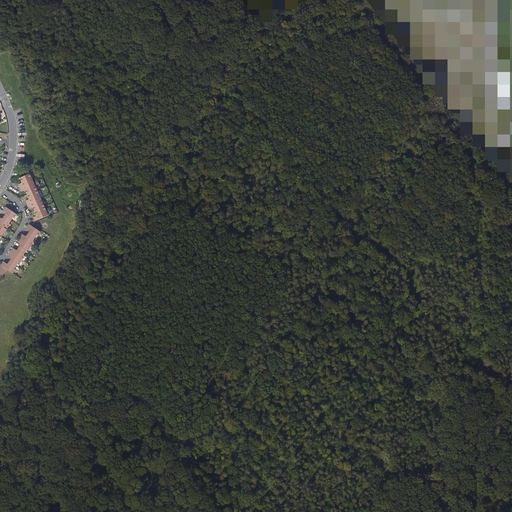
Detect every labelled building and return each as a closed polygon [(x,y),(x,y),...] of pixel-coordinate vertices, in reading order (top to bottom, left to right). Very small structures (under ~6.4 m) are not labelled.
[(260,0),(274,9),(277,9),(277,0),(285,0),(287,0),(288,0),(293,0),(294,4),(294,0),(260,0)] [(21,189),(33,183),(30,175),(20,179),(23,184),(19,186),(21,189)] [(28,196),(37,191),(33,183),(21,189),(22,192),(26,191),(28,196)] [(28,205),(41,200),(37,191),(28,196),(30,200),(27,202),(28,205)] [(33,207),(35,212),(45,208),(41,200),(28,205),(29,209),(33,207)] [(5,212),(3,216),(11,221),(13,217),(14,218),(17,214),(5,207),(3,210),(5,212)] [(48,216),(45,208),(35,212),(37,217),(34,218),(35,222),(48,216)] [(11,221),(3,216),(1,219),(0,218),(0,223),(5,226),(8,228),(10,225),(8,224),(11,221)] [(39,232),(28,224),(25,228),(29,230),(27,233),(34,238),(36,235),(37,236),(39,232)] [(32,241),(34,238),(27,233),(25,236),(21,234),(19,238),(30,245),(33,242),(32,241)] [(30,245),(19,238),(16,242),(20,244),(18,247),(25,252),(27,249),(28,249),(30,245)] [(25,252),(18,247),(16,250),(12,248),(10,252),(21,259),(24,256),(23,255),(25,252)] [(21,259),(10,252),(8,255),(11,258),(9,261),(16,265),(18,262),(19,263),(21,259)] [(16,265),(9,261),(7,264),(3,262),(1,266),(6,269),(13,273),(15,270),(14,269),(16,265)]
